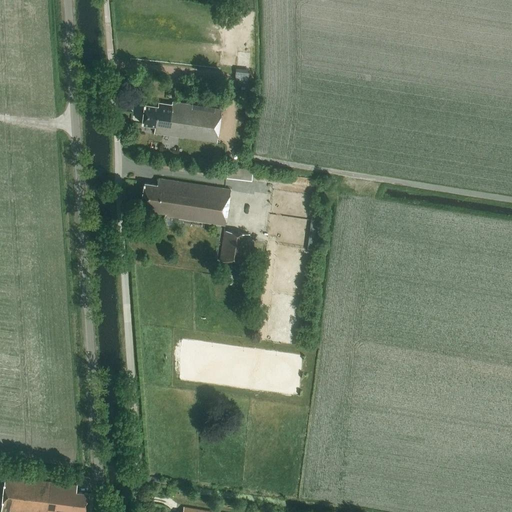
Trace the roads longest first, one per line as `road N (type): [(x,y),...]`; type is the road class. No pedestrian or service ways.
road 1 (unclassified): [(141,511),(105,0)]
road 2 (unclassified): [(100,511),(68,0)]
